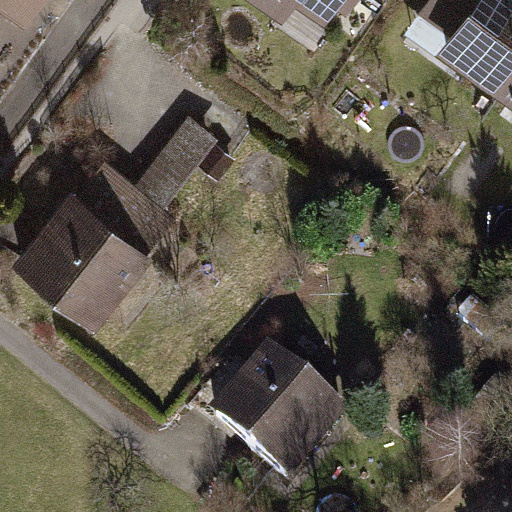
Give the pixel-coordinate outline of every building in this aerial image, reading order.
[(44,0),(0,0),(0,25),(19,38),(44,0)] [(236,0),(278,29),(292,10),(322,31),(332,17),(338,21),(352,0),(236,0)] [(511,0),(430,0),(412,26),(439,45),(430,57),(511,115),(511,0)] [(8,265),(93,334),(150,265),(139,257),(169,220),(160,213),(218,142),(186,116),(128,187),(102,166),(72,203),(64,196),(8,265)] [(254,353),(196,425),(284,496),(342,425),(254,353)]
